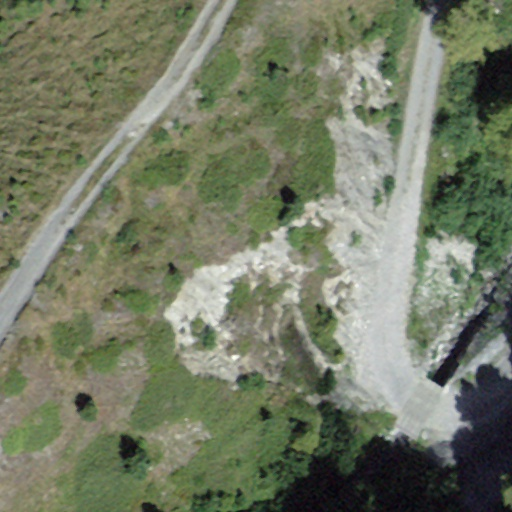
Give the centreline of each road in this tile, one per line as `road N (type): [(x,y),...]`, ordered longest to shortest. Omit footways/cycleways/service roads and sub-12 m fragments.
road 1 (track): [(443,0),(390,283),(389,354),(417,419),(453,426),(511,388)]
road 2 (track): [(208,0),(0,322)]
